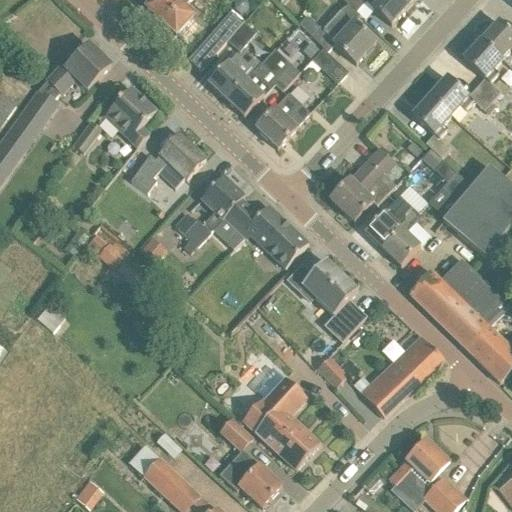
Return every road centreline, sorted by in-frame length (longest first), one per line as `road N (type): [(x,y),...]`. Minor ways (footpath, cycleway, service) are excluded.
road 1 (tertiary): [(297,203),(91,16)]
road 2 (residential): [(297,203),(476,0)]
road 3 (tertiary): [(479,384),(297,203)]
road 4 (residential): [(311,511),(400,417),(479,384)]
